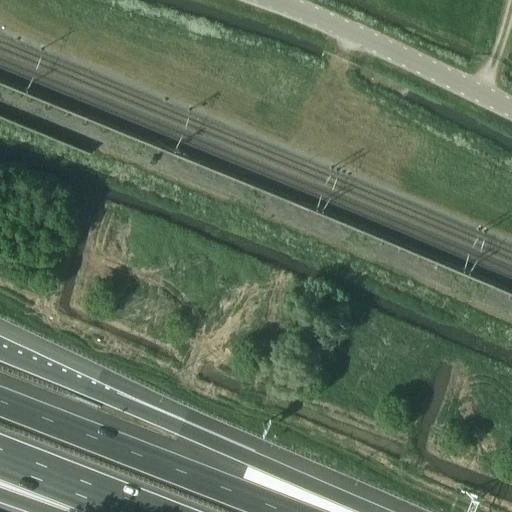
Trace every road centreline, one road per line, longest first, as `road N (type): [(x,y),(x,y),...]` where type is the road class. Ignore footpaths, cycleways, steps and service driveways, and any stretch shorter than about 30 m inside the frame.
road 1 (motorway): [(369,511),(0,354)]
road 2 (motorway): [(286,511),(0,399)]
road 3 (tertiary): [(511,106),(277,0)]
road 4 (motorway): [(0,457),(138,511)]
